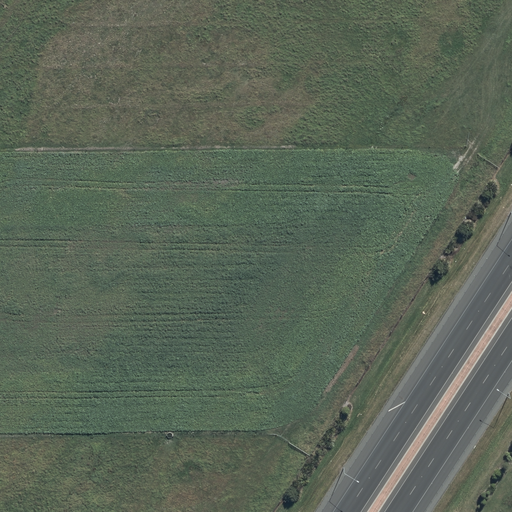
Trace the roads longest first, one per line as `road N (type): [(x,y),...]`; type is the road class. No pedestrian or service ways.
road 1 (motorway): [(346,511),(511,261)]
road 2 (motorway): [(511,339),(399,511)]
